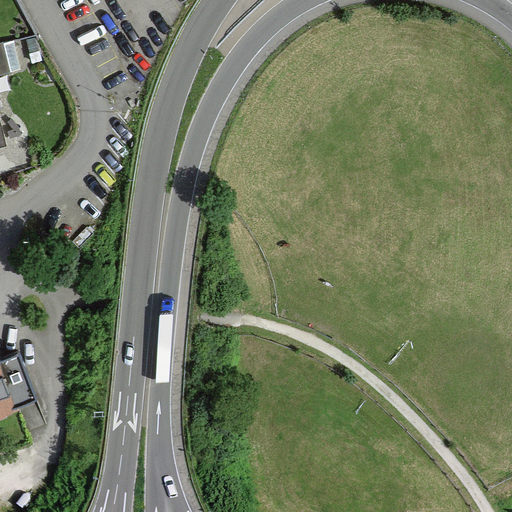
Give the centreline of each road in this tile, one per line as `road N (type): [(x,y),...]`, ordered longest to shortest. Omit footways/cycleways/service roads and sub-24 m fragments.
road 1 (motorway): [(219,0),(163,121),(127,408)]
road 2 (motorway): [(160,377),(179,195),(199,129),(224,77),(260,31),(304,0)]
road 3 (track): [(487,511),(425,431),(342,357),(285,329),(200,314)]
road 4 (motorway): [(164,511),(160,377)]
